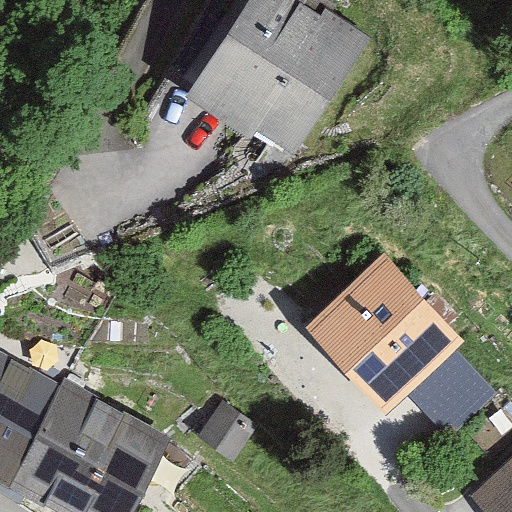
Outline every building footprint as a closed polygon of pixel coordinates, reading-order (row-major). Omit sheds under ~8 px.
[(309,0),(252,0),(192,90),(293,157),(371,40),(309,0)] [(330,333),(412,414),(488,337),(406,257),(330,333)] [(0,462),(39,484),(99,373),(0,319),(0,462)] [(39,484),(91,511),(157,511),(203,428),(99,373),(39,484)] [(511,511),(511,464),(486,489),(507,511),(511,511)]
